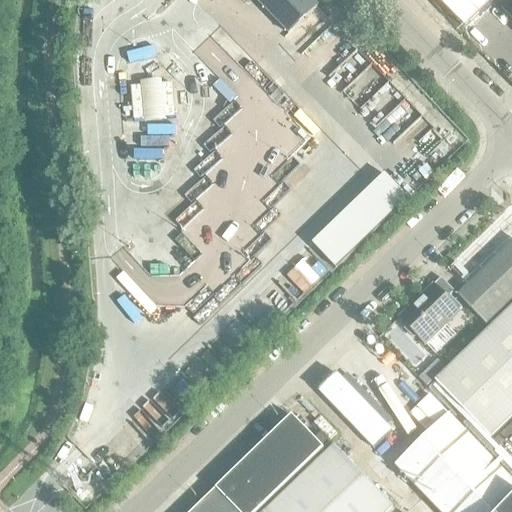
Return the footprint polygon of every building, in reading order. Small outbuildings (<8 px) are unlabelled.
[(255,0),(288,34),(289,34),(318,6),(311,0),(255,0)] [(435,0),(466,31),(480,17),(497,0),(435,0)] [(171,84),(131,87),(134,119),(174,116),(171,84)] [(486,325),(511,300),(511,244),(458,297),(486,325)] [(434,285),(399,319),(424,345),(459,311),(458,310),(462,306),(452,295),(456,291),(443,279),(435,287),(434,285)] [(511,308),(436,383),(490,439),(511,418),(511,308)] [(338,372),(321,389),(376,447),(394,430),(338,372)] [(494,511),(511,495),(511,480),(449,416),(448,415),(395,466),(439,511),(494,511)] [(247,460),(278,493),(329,443),(321,434),(315,440),(292,417),(247,460)] [(511,426),(489,449),(511,472),(511,426)] [(266,511),(387,511),(392,507),(334,447),(266,511)] [(278,493),(247,460),(231,475),(262,508),(278,493)] [(257,511),(262,508),(231,475),(192,511),(257,511)] [(94,498),(85,489),(78,496),(86,505),(94,498)] [(511,511),(511,501),(501,511),(511,511)]
